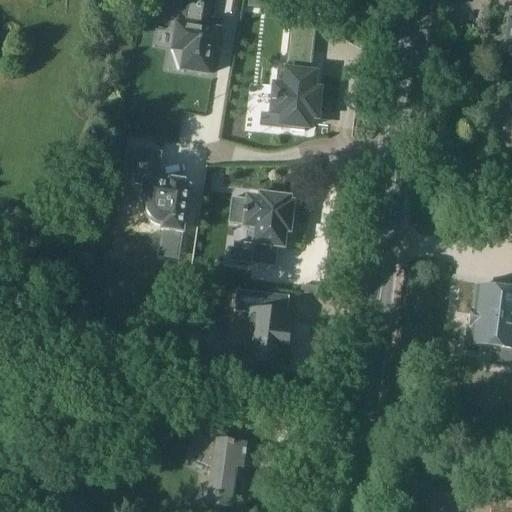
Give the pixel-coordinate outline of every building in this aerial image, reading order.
[(179,17),(174,51),(186,53),(183,72),(184,72),(210,76),(213,52),(215,53),(219,33),(216,32),(218,23),(208,21),(211,0),(183,0),(181,17),(179,17)] [(248,0),(248,8),(258,9),(258,0),(248,0)] [(291,15),(287,50),(291,50),(313,53),(315,31),(316,29),(291,15)] [(502,44),(502,45),(503,46),(503,47),(503,48),(504,48),(504,49),(505,49),(505,50),(506,50),(506,54),(508,54),(508,56),(511,57),(510,59),(511,59),(511,23),(510,23),(508,39),(507,39),(506,39),(505,40),(504,40),(504,41),(503,41),(503,42),(503,43),(502,44)] [(273,99),(272,103),(273,104),(272,115),(282,116),(281,130),(305,133),(305,129),(310,130),(311,119),(315,120),(317,120),(317,118),(317,112),(319,100),(317,100),(318,94),(319,94),(320,92),(313,91),(315,75),(310,75),(288,72),(289,68),(278,67),(276,87),(275,87),(274,99),(273,99)] [(498,114),(495,132),(506,134),(504,146),(511,146),(511,108),(502,106),(500,115),(498,114)] [(137,151),(132,184),(143,186),(141,203),(143,204),(146,204),(147,213),(148,216),(152,222),(154,224),(161,227),(162,227),(162,230),(161,232),(162,232),(182,235),(183,236),(190,189),(184,188),(185,184),(184,184),(171,182),(169,182),(169,186),(157,184),(161,155),(137,151)] [(244,211),(244,216),(246,216),(244,228),(256,230),(254,246),(284,250),(286,234),(290,234),(290,233),(291,233),(291,231),(290,231),(291,223),(292,224),(292,222),(292,221),(291,221),(294,205),(290,204),(290,200),(260,196),(260,200),(248,199),(246,211),(244,211)] [(230,249),(228,263),(252,266),(254,252),(230,249)] [(511,293),(476,289),(469,346),(493,349),(491,365),(511,368),(511,293)] [(236,291),(234,313),(235,313),(251,315),(251,317),(245,361),(246,361),(285,366),(291,320),(291,319),(288,318),(287,318),(289,300),(289,298),(236,291)] [(153,372),(147,389),(152,391),(170,398),(176,380),(158,374),(153,372)] [(197,435),(187,458),(212,470),(207,506),(230,509),(235,470),(241,471),(245,447),(215,443),(197,435)] [(511,511),(511,499),(493,498),(491,511),(511,511)]
